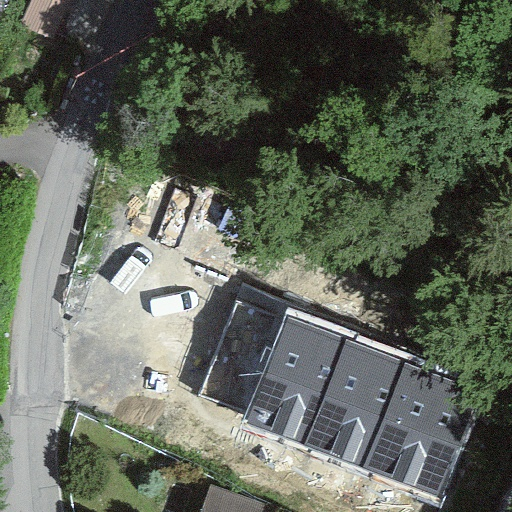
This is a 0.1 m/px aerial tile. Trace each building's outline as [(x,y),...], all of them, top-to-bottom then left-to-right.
[(53,22),(66,0),(33,0),(29,8),(53,22)] [(348,339),(288,315),(245,422),(305,446),(348,339)] [(408,362),(348,339),(305,446),(365,471),(408,362)] [(484,391),(408,362),(365,471),(442,501),(484,391)] [(263,511),(266,503),(209,484),(199,511),(263,511)]
